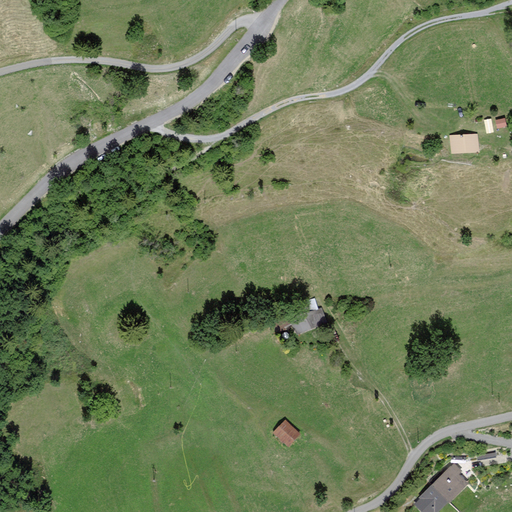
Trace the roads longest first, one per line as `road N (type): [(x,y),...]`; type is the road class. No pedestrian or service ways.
road 1 (unclassified): [(260,29),(208,89),(81,158),(0,232)]
road 2 (unclassified): [(0,75),(77,62),(164,71),(206,56),(240,24),(260,29)]
road 3 (unclassified): [(361,511),(395,490),(441,437),(511,420)]
